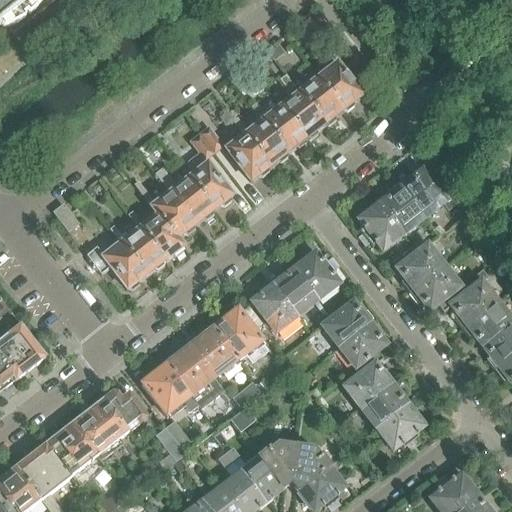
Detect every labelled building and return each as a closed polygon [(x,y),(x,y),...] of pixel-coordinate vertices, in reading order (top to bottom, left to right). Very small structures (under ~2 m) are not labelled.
[(0,0),(0,37),(3,37),(7,35),(10,33),(12,36),(57,0),(0,0)] [(313,45),(323,38),(308,18),(299,26),(313,45)] [(267,54),(274,63),(282,57),(275,48),(267,54)] [(354,103),(361,97),(337,66),(318,82),(342,112),(344,111),(348,113),(355,107),(354,103)] [(288,102),(297,95),(284,78),(277,84),(287,95),(284,97),(288,102)] [(318,82),(300,96),(323,126),(328,128),(334,123),(334,118),(342,112),(318,82)] [(297,98),(281,111),(303,138),(305,140),(310,142),(317,137),(315,133),(315,132),(321,127),(322,127),(323,126),(300,96),(297,98)] [(259,120),(263,117),(255,107),(251,110),(259,120)] [(305,140),(303,137),(281,111),(263,125),(286,154),(294,149),(299,151),(305,146),(304,141),(305,140)] [(240,135),(244,132),(236,121),(232,124),(240,135)] [(288,159),(286,154),(263,125),(244,140),(270,173),(269,168),(277,162),(281,164),(288,159)] [(209,132),(200,139),(213,156),(223,149),(209,132)] [(199,156),(184,167),(194,179),(189,183),(189,184),(210,212),(218,207),(219,207),(222,209),(229,203),(229,198),(231,197),(205,163),(212,157),(213,156),(200,139),(191,146),(199,156)] [(263,178),(270,173),(244,140),(226,154),(249,184),(259,176),(263,178)] [(177,193),(172,187),(161,172),(154,177),(158,181),(170,198),(193,226),(200,220),(204,222),(211,217),(210,213),(210,212),(189,183),(177,193)] [(398,187),(397,188),(423,221),(441,207),(446,214),(455,207),(448,198),(450,197),(431,174),(430,175),(425,179),(419,183),(416,179),(413,181),(411,178),(410,177),(410,179),(399,188),(398,187)] [(137,185),(134,187),(148,205),(151,203),(137,185)] [(403,237),(423,221),(397,188),(396,189),(397,189),(387,197),(385,196),(385,197),(386,198),(389,201),(385,203),(388,207),(383,211),(403,237)] [(193,226),(170,198),(153,211),(158,219),(174,240),(180,235),(185,237),(192,231),(191,227),(193,226)] [(380,208),(380,207),(358,224),(364,231),(360,234),(363,238),(359,241),(359,242),(360,241),(364,246),(363,248),(364,249),(369,245),(372,249),(376,247),(381,254),(403,237),(383,211),(382,212),(380,208)] [(77,229),(62,210),(62,209),(52,217),(67,236),(77,229)] [(131,215),(127,218),(134,227),(138,225),(131,215)] [(174,240),(158,219),(139,233),(162,263),(168,257),(173,259),(179,254),(179,250),(180,248),(174,240)] [(435,241),(442,235),(436,228),(429,233),(435,241)] [(123,236),(120,239),(112,229),(109,232),(121,248),(120,248),(144,277),(150,272),(154,274),(161,268),(160,264),(162,263),(139,233),(128,242),(123,236)] [(418,243),(412,248),(417,255),(423,250),(418,243)] [(135,283),(144,277),(120,248),(103,261),(97,253),(87,261),(100,278),(107,272),(115,282),(123,293),(124,292),(128,293),(136,288),(135,283)] [(410,260),(417,255),(412,248),(405,254),(410,260)] [(408,297),(443,270),(428,249),(425,252),(423,250),(417,255),(410,260),(395,272),(396,273),(402,269),(406,275),(402,278),(405,282),(401,284),(399,284),(399,286),(401,286),(407,295),(408,297)] [(324,262),(320,265),(314,258),(292,275),(293,276),(294,276),(296,279),(316,304),(337,287),(332,281),(336,278),(333,274),(338,270),(337,269),(336,270),(332,264),(333,263),(332,262),(327,266),(324,262)] [(449,300),(460,291),(443,270),(408,297),(409,298),(409,297),(416,305),(416,307),(417,307),(418,306),(421,303),(424,306),(428,303),(433,309),(430,311),(430,310),(428,311),(429,312),(427,313),(428,314),(436,308),(442,315),(449,310),(450,311),(451,309),(454,306),(449,300)] [(481,274),(476,278),(481,285),(486,281),(483,276),(481,274)] [(284,282),(281,279),(282,278),(281,278),(280,280),(271,287),(271,286),(270,287),(295,320),(313,307),(321,318),(325,315),(316,304),(296,279),(290,283),(287,280),(284,282)] [(476,278),(468,284),(473,291),(481,285),(476,278)] [(460,291),(449,300),(454,306),(459,313),(456,314),(456,319),(454,321),(453,321),(453,323),(455,323),(462,331),(462,332),(461,332),(462,333),(497,305),(481,285),(473,291),(465,298),(460,291)] [(274,336),(295,320),(270,287),(269,287),(270,288),(260,295),(259,295),(259,296),(260,296),(262,299),(259,302),(262,305),(255,310),(253,307),(253,306),(253,305),(251,307),(274,336)] [(511,324),(497,305),(462,333),(464,336),(464,335),(471,344),(471,345),(473,345),(473,343),(475,342),(478,345),(481,342),(484,346),(488,343),(489,344),(490,345),(511,327),(511,324)] [(330,322),(320,330),(321,331),(338,352),(371,325),(372,324),(371,323),(370,324),(363,314),(363,313),(362,313),(362,314),(358,317),(356,313),(352,316),(347,310),(351,307),(351,308),(352,307),(351,306),(330,322)] [(252,316),(251,317),(246,311),(244,313),(257,330),(261,327),(252,316)] [(213,331),(213,332),(238,364),(244,359),(249,366),(265,354),(235,315),(233,316),(230,316),(223,322),(222,324),(213,331)] [(380,337),(380,335),(378,334),(371,325),(338,352),(353,372),(364,363),(370,371),(372,369),(381,362),(375,355),(379,352),(374,345),(378,342),(376,339),(379,337),(380,337)] [(44,359),(37,350),(18,327),(0,340),(0,363),(14,381),(15,380),(16,381),(28,372),(25,369),(28,366),(31,369),(44,359)] [(494,374),(511,360),(511,327),(490,345),(493,349),(489,352),(491,355),(487,358),(490,362),(488,363),(486,363),(486,365),(488,365),(494,372),(493,373),(494,374)] [(200,342),(189,351),(202,368),(213,383),(237,365),(238,364),(213,332),(212,332),(208,333),(201,339),(200,342)] [(165,369),(164,369),(190,401),(189,401),(191,404),(192,403),(197,409),(197,410),(200,413),(223,395),(213,383),(202,368),(189,351),(188,351),(176,360),(173,359),(165,365),(165,368),(165,369)] [(511,360),(494,374),(495,376),(496,375),(502,384),(502,385),(504,385),(504,384),(506,382),(508,385),(511,382),(511,360)] [(0,391),(1,391),(0,390),(0,387),(2,386),(4,389),(14,381),(0,363),(0,391)] [(344,390),(360,411),(393,386),(392,385),(384,376),(384,374),(383,374),(382,376),(379,378),(372,369),(370,371),(364,363),(353,372),(355,375),(347,381),(351,385),(344,390)] [(189,401),(190,401),(164,369),(155,377),(151,377),(144,382),(143,385),(141,387),(166,419),(183,406),(185,409),(183,410),(188,416),(197,410),(197,409),(192,403),(191,404),(189,401)] [(263,395),(267,392),(260,383),(256,387),(263,395)] [(393,387),(394,386),(393,386),(360,411),(376,431),(400,412),(395,406),(399,403),(397,400),(401,397),(402,396),(400,396),(393,387)] [(313,403),(321,397),(316,391),(309,397),(313,403)] [(147,420),(146,420),(128,396),(120,401),(116,396),(111,397),(102,404),(127,435),(147,420)] [(239,396),(232,402),(240,412),(248,406),(239,396)] [(84,418),(73,426),(98,458),(101,462),(102,462),(112,454),(121,448),(117,443),(127,435),(102,404),(91,413),(93,416),(86,421),(84,418)] [(415,436),(423,430),(405,407),(402,410),(403,410),(400,412),(376,431),(393,453),(400,448),(403,452),(407,449),(410,453),(411,452),(410,451),(415,447),(416,448),(417,447),(414,443),(418,440),(415,436)] [(238,417),(230,423),(239,436),(247,430),(238,417)] [(54,439),(43,448),(44,449),(68,480),(69,480),(98,458),(73,426),(72,425),(60,435),(62,437),(56,442),(54,439)] [(166,431),(165,432),(185,457),(190,452),(193,450),(174,425),(166,431)] [(169,457),(153,469),(156,473),(159,477),(172,466),(179,461),(181,460),(185,457),(165,432),(162,435),(155,439),(169,457)] [(294,448),(295,441),(273,438),(259,449),(265,457),(258,462),(281,490),(285,487),(285,484),(288,485),(289,485),(294,448)] [(351,451),(358,446),(353,439),(346,444),(351,451)] [(344,456),(351,451),(346,444),(339,450),(344,456)] [(368,459),(364,453),(358,446),(351,451),(362,464),(368,459)] [(311,454),(312,450),(294,448),(289,485),(290,485),(290,484),(294,485),(293,490),(296,493),(326,470),(318,460),(317,461),(312,455),(311,454)] [(29,465),(17,475),(38,502),(46,511),(58,511),(47,497),(51,494),(68,480),(44,449),(32,458),(35,461),(29,465)] [(362,464),(351,451),(344,456),(355,470),(362,464)] [(231,452),(224,457),(232,467),(239,462),(231,452)] [(224,457),(216,463),(224,473),(232,467),(224,457)] [(179,461),(172,466),(173,467),(179,475),(186,470),(179,461)] [(281,490),(258,462),(239,477),(261,505),(264,503),(268,502),(269,504),(271,502),(269,500),(281,490)] [(148,463),(119,485),(130,499),(130,498),(133,496),(153,481),(158,477),(159,477),(156,473),(153,469),(148,463)] [(342,491),(327,471),(326,470),(296,493),(310,511),(314,511),(319,509),(321,511),(323,511),(326,510),(328,511),(330,511),(335,507),(335,508),(337,507),(334,504),(338,501),(335,497),(342,491)] [(25,511),(38,502),(17,475),(14,471),(0,481),(0,511),(25,511)] [(158,477),(153,481),(160,491),(166,487),(158,477)] [(261,505),(239,477),(220,491),(236,511),(254,511),(255,511),(257,508),(261,505)] [(437,511),(461,511),(476,500),(460,479),(453,485),(450,481),(446,484),(443,481),(442,481),(443,482),(437,486),(436,485),(435,486),(438,490),(435,493),(438,497),(430,503),(437,511)] [(236,511),(220,491),(208,500),(206,498),(199,503),(206,511),(236,511)] [(476,500),(461,511),(488,511),(487,510),(487,508),(486,508),(486,509),(482,511),(480,509),(476,511),(471,506),(475,503),(475,504),(478,502),(476,500)] [(104,502),(93,510),(94,511),(111,511),(112,511),(104,502)] [(206,511),(199,503),(191,509),(193,511),(192,511),(206,511)]
